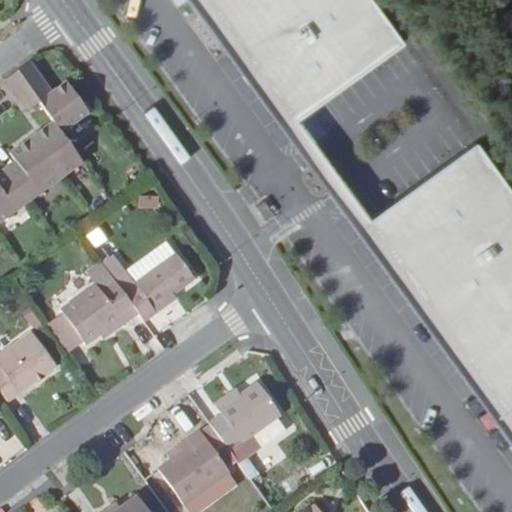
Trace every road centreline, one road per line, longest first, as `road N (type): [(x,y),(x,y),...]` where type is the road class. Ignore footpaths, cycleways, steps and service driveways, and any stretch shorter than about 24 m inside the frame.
road 1 (unclassified): [(70,12),(269,299)]
road 2 (residential): [(0,491),(269,299)]
road 3 (unclassified): [(269,299),(408,511)]
